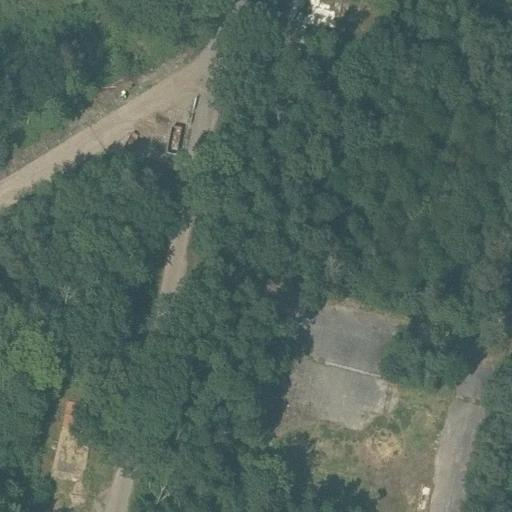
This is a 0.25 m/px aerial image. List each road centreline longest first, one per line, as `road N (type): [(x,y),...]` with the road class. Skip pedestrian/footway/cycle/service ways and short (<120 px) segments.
road 1 (track): [(447,511),(479,362),(173,278)]
road 2 (track): [(210,99),(120,511)]
road 3 (track): [(210,99),(172,102),(136,117),(0,205)]
